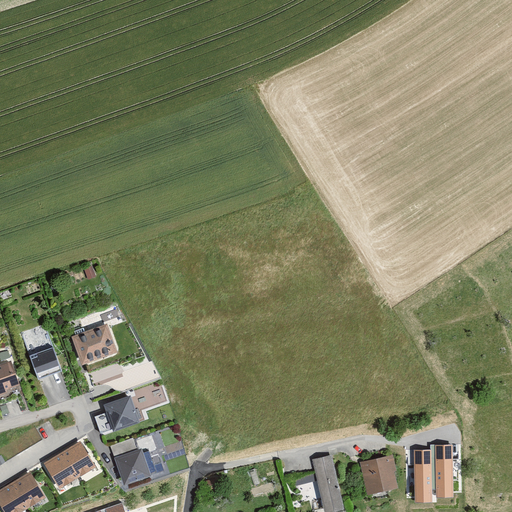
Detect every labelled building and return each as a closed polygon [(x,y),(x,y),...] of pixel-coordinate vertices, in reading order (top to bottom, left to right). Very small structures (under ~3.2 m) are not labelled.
[(107,324),(72,335),(81,364),(116,353),(107,324)] [(53,348),(28,357),(37,381),(62,372),(53,348)] [(11,361),(0,365),(0,392),(20,385),(11,361)] [(130,396),(105,404),(114,431),(139,423),(130,396)] [(111,446),(125,485),(151,475),(142,450),(138,451),(133,438),(111,446)] [(81,442),(44,464),(59,489),(96,467),(81,442)] [(436,450),(415,450),(415,501),(434,501),(433,496),(453,496),(452,444),(436,444),(436,450)] [(392,456),(362,463),(369,493),(396,486),(392,470),(395,469),(392,456)] [(331,457),(315,461),(317,472),(294,478),(295,485),(319,480),(327,511),(343,508),(331,457)] [(30,472),(0,490),(0,506),(3,511),(19,511),(45,497),(30,472)] [(219,487),(217,479),(204,482),(206,490),(219,487)] [(125,511),(123,503),(94,511),(125,511)]
